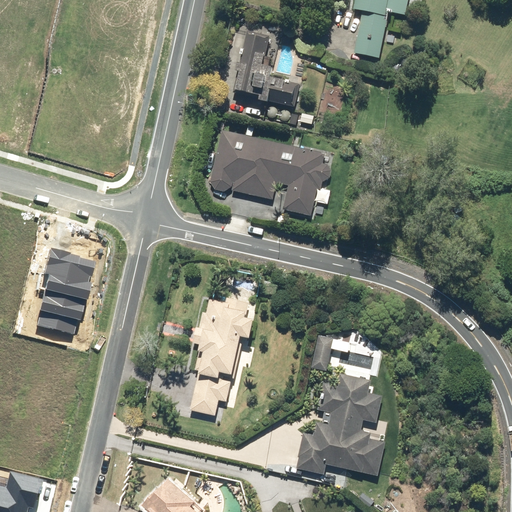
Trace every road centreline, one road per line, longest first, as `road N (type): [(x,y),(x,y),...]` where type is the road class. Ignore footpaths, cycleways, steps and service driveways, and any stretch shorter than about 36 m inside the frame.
road 1 (tertiary): [(146,222),(421,291),(460,318),(511,399)]
road 2 (residential): [(146,222),(77,511)]
road 3 (tertiary): [(196,0),(146,222)]
road 4 (unknown): [(95,436),(242,473),(264,511)]
road 5 (residential): [(0,176),(146,222)]
